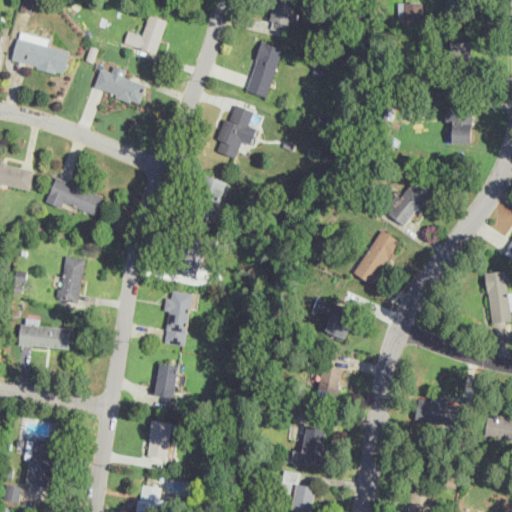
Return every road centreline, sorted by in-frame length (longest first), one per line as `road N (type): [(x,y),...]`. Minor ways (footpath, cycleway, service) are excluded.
road 1 (residential): [(93,511),(140,228),(212,44),(221,0)]
road 2 (residential): [(511,149),(487,200),(399,327),(362,511)]
road 3 (residential): [(0,108),(162,166)]
